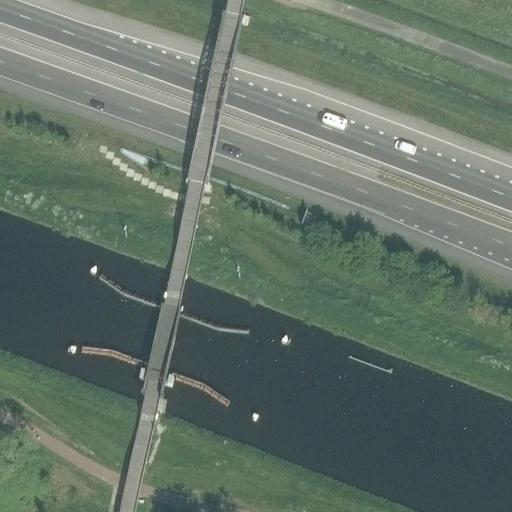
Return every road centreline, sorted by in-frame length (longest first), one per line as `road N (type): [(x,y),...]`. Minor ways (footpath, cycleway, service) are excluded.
road 1 (motorway): [(511,199),(0,10)]
road 2 (motorway): [(0,64),(511,248)]
road 3 (unclassified): [(511,77),(302,0)]
